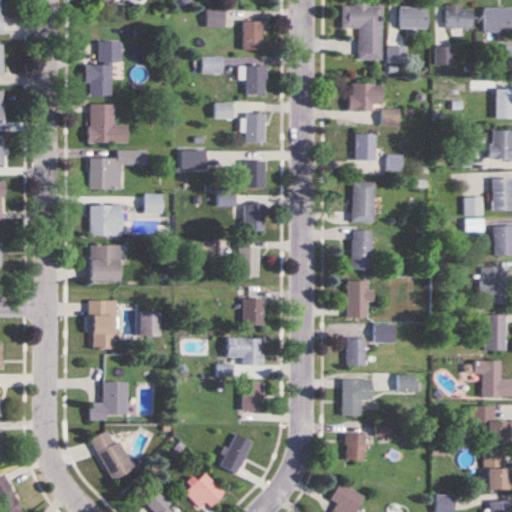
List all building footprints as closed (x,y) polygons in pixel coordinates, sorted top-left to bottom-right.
[(381,61),(382,5),(341,4),(341,29),(358,29),(357,61),(381,61)] [(445,29),(472,29),(472,6),(445,6),(445,29)] [(399,29),(428,29),(428,7),(399,7),(399,29)] [(483,33),(511,32),(511,8),(483,8),(483,33)] [(224,11),(206,11),(206,27),(224,27),(224,11)] [(242,51),(261,51),(261,22),(242,22),(242,51)] [(88,96),(111,96),(111,62),(121,62),(121,42),(98,42),(98,65),(88,65),(88,96)] [(435,66),(453,66),(453,46),(435,46),(435,66)] [(511,46),(495,46),(495,67),(511,67),(511,46)] [(404,47),(387,47),(387,64),(404,64),(404,47)] [(222,57),(201,57),(201,74),(222,74),(222,57)] [(266,67),(237,67),(237,81),(245,81),(245,95),(266,95),(266,67)] [(381,84),(349,85),(350,112),(372,112),(371,105),(382,104),(381,84)] [(511,120),(511,90),(494,90),(494,120),(511,120)] [(214,120),(233,120),(233,104),(214,104),(214,120)] [(113,105),(88,105),(88,143),(127,143),(127,125),(113,125),(113,105)] [(245,144),(264,144),(264,114),(245,114),(245,144)] [(489,160),(511,160),(511,132),(489,132),(489,160)] [(354,161),(374,161),(374,134),(354,134),(354,161)] [(124,190),(124,166),(146,166),(146,151),(116,151),(116,159),(88,159),(88,190),(124,190)] [(205,170),(205,151),(181,151),(181,170),(205,170)] [(387,171),(401,171),(401,156),(387,156),(387,171)] [(243,188),(264,188),(264,162),(243,162),(243,188)] [(511,180),(491,180),(491,212),(511,212),(511,180)] [(351,224),(373,224),(373,183),(351,183),(351,224)] [(143,213),(162,213),(162,194),(143,194),(143,213)] [(242,205),(242,232),(263,232),(263,205),(242,205)] [(121,206),(89,206),(89,236),(121,236),(121,206)] [(511,254),(511,226),(492,227),(492,255),(511,254)] [(370,271),(370,231),(351,231),(351,271),(370,271)] [(119,282),(119,245),(90,245),(90,282),(119,282)] [(237,277),(256,277),(256,248),(237,248),(237,277)] [(503,267),(480,267),(480,305),(503,305),(503,267)] [(367,281),(346,281),(345,318),(367,318),(367,281)] [(262,299),(242,299),(242,325),(262,325),(262,299)] [(87,301),(87,334),(91,334),(91,350),(113,350),(113,301),(87,301)] [(139,312),(139,337),(160,337),(160,312),(139,312)] [(505,315),(482,315),(482,351),(505,351),(505,315)] [(372,343),(393,343),(393,325),(372,325),(372,343)] [(241,366),(261,366),(261,338),(226,338),(226,357),(241,357),(241,366)] [(363,366),(363,339),(345,339),(345,366),(363,366)] [(481,397),(511,397),(511,379),(500,379),(500,362),(473,362),(473,375),(481,375),(481,397)] [(370,399),(371,380),(341,379),(340,416),(359,416),(359,399),(370,399)] [(126,382),(101,382),(101,404),(88,404),(88,419),(126,419),(126,382)] [(261,410),(261,382),(240,382),(240,410),(261,410)] [(509,443),(509,422),(493,423),(493,407),(468,407),(468,443),(509,443)] [(390,422),(374,422),(374,437),(390,437),(390,422)] [(108,482),(132,472),(120,442),(112,445),(107,432),(91,439),(108,482)] [(363,461),(363,433),(344,433),(344,461),(363,461)] [(235,474),(251,443),(235,435),(219,466),(235,474)] [(510,469),(503,469),(503,456),(483,456),(483,492),(510,492),(510,469)] [(199,509),(205,503),(210,508),(223,494),(203,474),(184,493),(199,509)] [(19,511),(4,476),(0,477),(0,511),(19,511)] [(355,511),(363,497),(338,484),(330,499),(336,503),(332,511),(333,511),(355,511)] [(151,511),(169,511),(168,510),(172,507),(159,494),(146,507),(151,511)] [(452,511),(453,497),(436,497),(435,511),(452,511)] [(489,511),(509,511),(510,502),(489,502),(489,511)]
